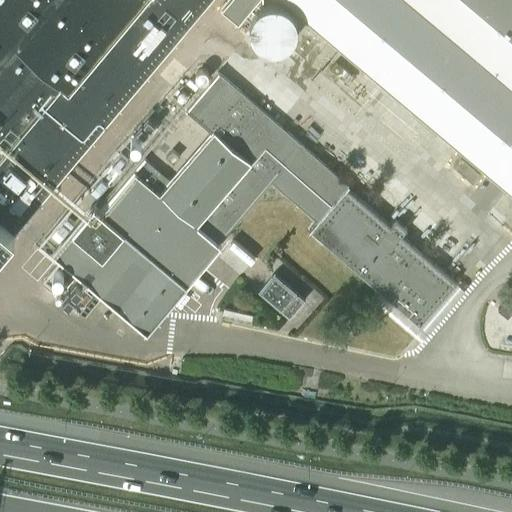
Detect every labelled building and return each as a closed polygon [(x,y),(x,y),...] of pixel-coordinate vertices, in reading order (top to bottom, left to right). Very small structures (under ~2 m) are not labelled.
[(511,0),(0,0),(0,246),(205,0),(286,0),(511,190),(511,0)] [(237,23),(256,0),(226,0),(219,8),(237,23)] [(92,203),(51,251),(106,297),(146,330),(174,297),(220,243),(217,241),(218,240),(271,179),(317,218),(308,229),(387,297),(419,325),(443,297),(456,282),(401,234),(407,228),(395,218),(390,224),(346,187),(349,184),(218,71),(185,109),(210,131),(168,179),(143,157),(98,209),(92,203)] [(305,297),(275,271),(258,291),(265,297),(288,316),(305,297)] [(507,318),(511,312),(511,296),(511,295),(498,310),(507,318)]
